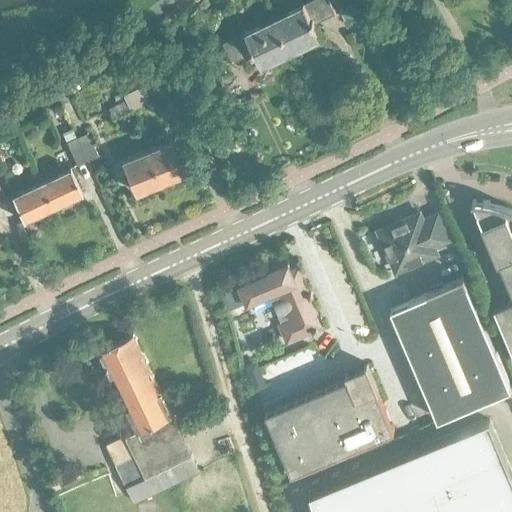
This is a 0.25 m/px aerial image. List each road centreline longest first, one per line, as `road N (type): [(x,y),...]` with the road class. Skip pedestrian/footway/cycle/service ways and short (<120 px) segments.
road 1 (tertiary): [(0,349),(404,157),(487,131)]
road 2 (residential): [(0,118),(166,0)]
